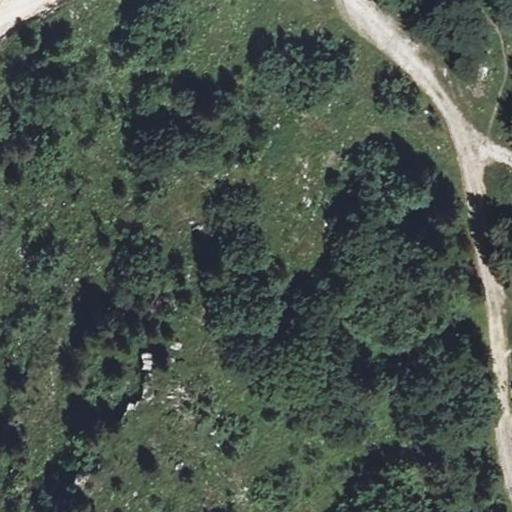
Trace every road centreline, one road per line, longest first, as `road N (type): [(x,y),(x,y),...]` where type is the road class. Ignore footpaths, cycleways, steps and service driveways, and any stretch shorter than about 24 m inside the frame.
road 1 (track): [(464,137),(494,303),(498,400),(511,476)]
road 2 (track): [(351,0),(415,64),(464,137)]
